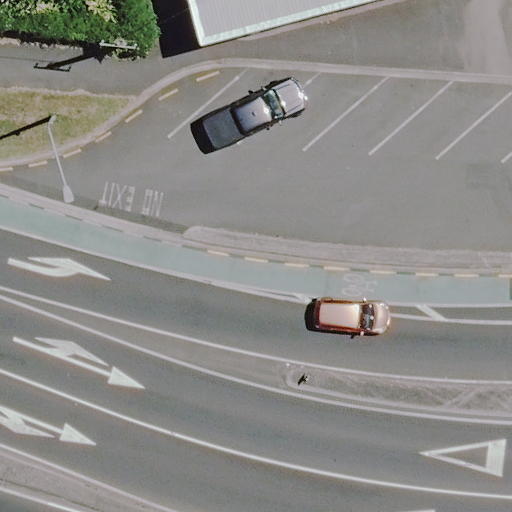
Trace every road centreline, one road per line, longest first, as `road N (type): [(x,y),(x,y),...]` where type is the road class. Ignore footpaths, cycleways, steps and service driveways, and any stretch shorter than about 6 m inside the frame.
road 1 (trunk): [(0,377),(248,462),(511,502)]
road 2 (secondary): [(0,265),(351,333),(511,343)]
